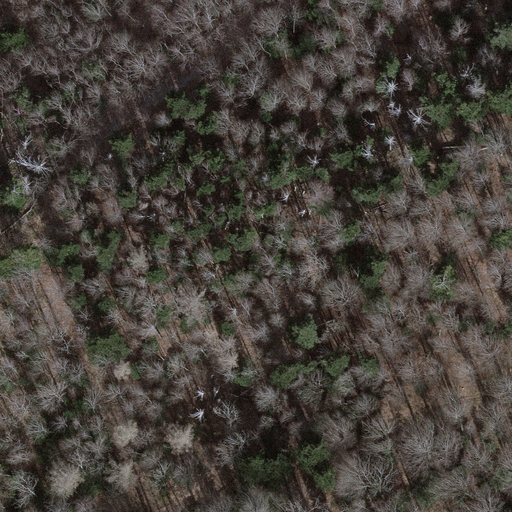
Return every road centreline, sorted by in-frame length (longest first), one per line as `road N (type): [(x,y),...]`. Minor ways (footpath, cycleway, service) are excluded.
road 1 (track): [(140,511),(108,412),(42,278),(37,222),(80,163),(290,0)]
road 2 (track): [(171,511),(210,487),(238,453),(361,183),(392,156),(461,124),(511,113)]
